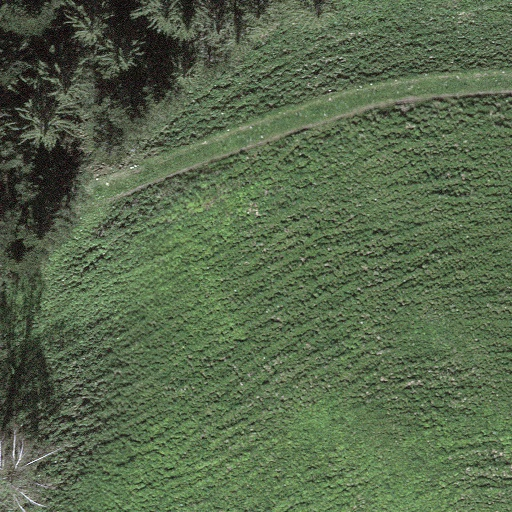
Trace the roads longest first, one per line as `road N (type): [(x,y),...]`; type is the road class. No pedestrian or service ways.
road 1 (track): [(0,237),(322,110),(408,91),(511,84)]
road 2 (track): [(0,318),(99,193)]
